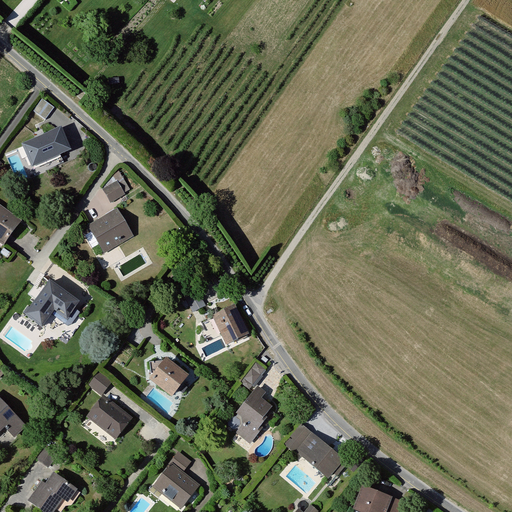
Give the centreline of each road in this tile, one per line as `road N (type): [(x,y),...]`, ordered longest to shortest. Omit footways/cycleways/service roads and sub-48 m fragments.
road 1 (residential): [(0,44),(202,233),(333,416),(456,511)]
road 2 (track): [(251,304),(468,0)]
